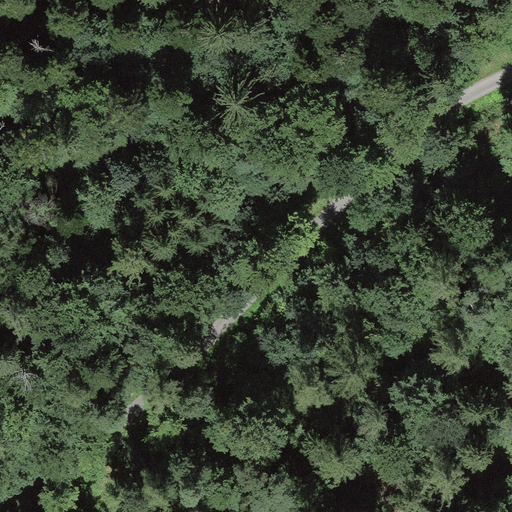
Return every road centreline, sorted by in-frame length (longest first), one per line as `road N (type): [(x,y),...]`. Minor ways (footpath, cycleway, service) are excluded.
road 1 (track): [(0,493),(158,372),(422,116),(511,74)]
road 2 (track): [(0,18),(203,0)]
